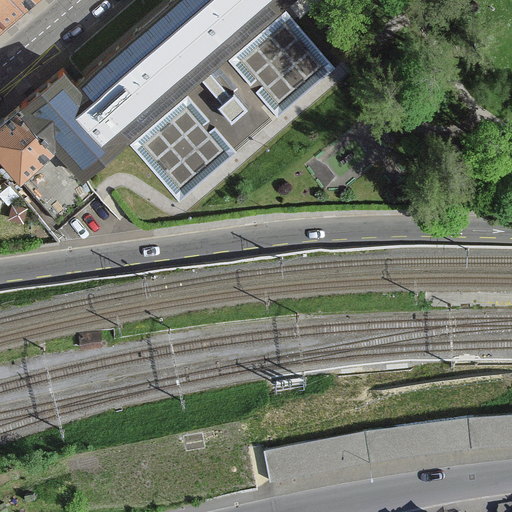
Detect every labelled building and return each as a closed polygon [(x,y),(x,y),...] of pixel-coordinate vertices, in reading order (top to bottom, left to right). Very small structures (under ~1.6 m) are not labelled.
[(0,0),(0,22),(25,1),(23,0),(0,0)] [(62,65),(0,118),(0,156),(21,180),(57,149),(84,180),(129,140),(168,187),(326,57),(283,8),(292,0),(168,0),(75,80),(62,65)] [(491,135),(491,132),(491,129),(489,126),(487,124),(484,124),(481,124),(478,125),(476,127),(474,129),(474,132),(474,135),(475,137),(477,139),(480,141),(482,141),(485,141),(488,139),(490,137),(491,135)] [(511,413),(468,417),(471,448),(511,445),(511,413)] [(468,417),(367,429),(372,460),(471,448),(468,417)] [(367,429),(266,448),(272,480),(372,460),(367,429)]
